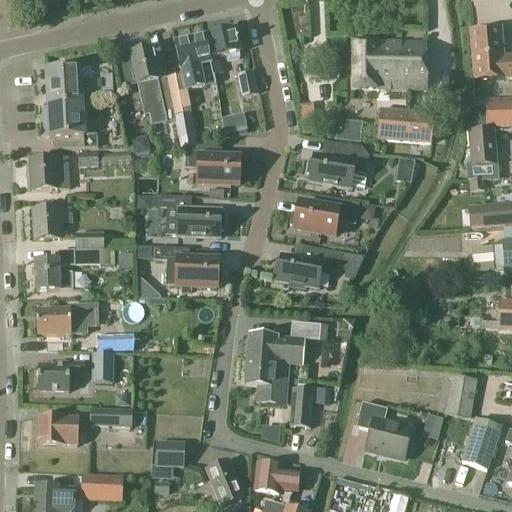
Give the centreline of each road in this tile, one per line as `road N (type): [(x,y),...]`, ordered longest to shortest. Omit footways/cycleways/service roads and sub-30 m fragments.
road 1 (residential): [(492,511),(212,437),(234,312)]
road 2 (residential): [(254,0),(279,147),(253,257)]
road 3 (residential): [(254,0),(0,56)]
